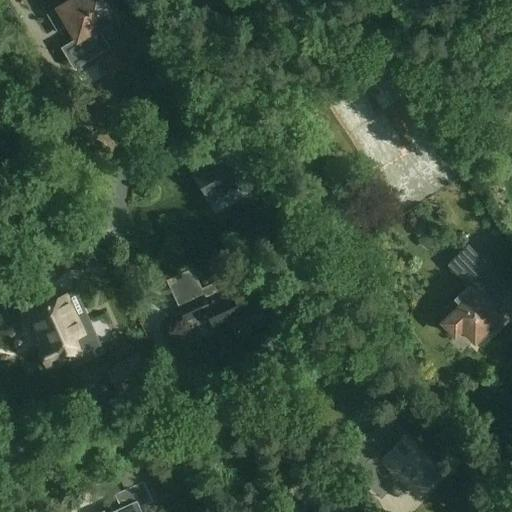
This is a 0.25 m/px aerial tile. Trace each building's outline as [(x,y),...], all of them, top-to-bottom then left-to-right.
[(73,39),(81,53),(96,44),(87,29),(96,24),(81,0),(67,0),(48,11),(57,27),(68,20),(77,36),(73,39)] [(81,0),(96,24),(108,17),(117,33),(130,26),(120,9),(116,11),(109,0),(81,0)] [(223,0),(231,12),(250,0),(249,0),(223,0)] [(100,64),(118,53),(112,43),(94,53),(100,64)] [(118,53),(100,64),(106,75),(124,64),(118,53)] [(47,144),(62,178),(90,166),(82,146),(79,147),(73,133),(47,144)] [(204,162),(192,169),(214,203),(242,186),(239,181),(249,175),(237,156),(240,154),(226,133),(204,147),(212,160),(205,163),(204,162)] [(113,232),(101,200),(80,208),(91,240),(113,232)] [(455,332),(461,325),(474,338),(475,337),(479,341),(500,320),(496,317),(498,315),(490,307),(494,302),(473,280),(489,264),(468,242),(448,262),(469,284),(446,307),(451,312),(443,320),(455,332)] [(187,318),(210,307),(219,325),(251,310),(238,283),(206,298),(203,293),(180,304),(187,318)] [(37,343),(47,365),(89,346),(83,331),(83,330),(66,291),(27,309),(41,341),(37,343)] [(139,350),(107,370),(121,393),(153,374),(139,350)] [(378,460),(381,457),(420,494),(441,471),(402,434),(401,436),(388,424),(366,448),(378,460)] [(373,465),(347,440),(338,450),(364,475),(373,465)] [(142,511),(139,505),(153,499),(145,479),(115,492),(121,506),(106,511),(142,511)] [(305,510),(318,495),(308,486),(295,501),(305,510)]
